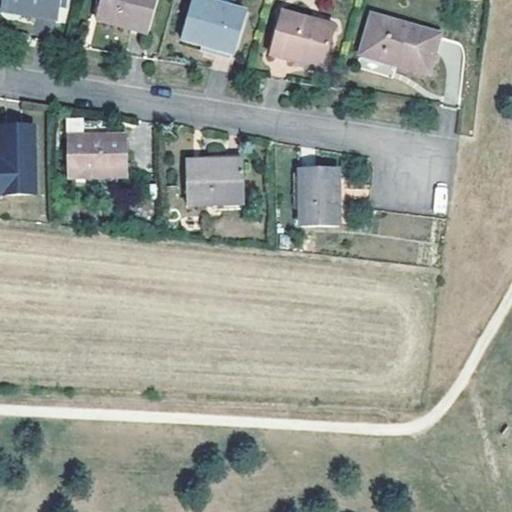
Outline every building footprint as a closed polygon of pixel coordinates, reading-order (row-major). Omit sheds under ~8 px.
[(42,10),(42,16),(59,18),(61,0),(3,0),(3,4),(42,10)] [(149,35),(157,0),(101,0),(96,21),(149,35)] [(234,56),(245,15),(232,11),(207,3),(195,0),(193,0),(181,41),(234,56)] [(207,0),(207,3),(232,11),(235,0),(207,0)] [(42,10),(3,4),(2,10),(42,16),(42,10)] [(293,59),(323,68),(334,28),(282,13),(270,58),(292,64),(293,59)] [(428,76),(440,35),(371,16),(359,56),(428,76)] [(293,59),(292,64),(322,73),(323,68),(293,59)] [(0,195),(34,193),(30,129),(0,130),(0,195)] [(127,179),(127,137),(67,137),(67,179),(127,179)] [(243,205),(243,161),(186,163),(187,206),(243,205)] [(340,226),(338,172),(299,172),(300,227),(340,226)]
